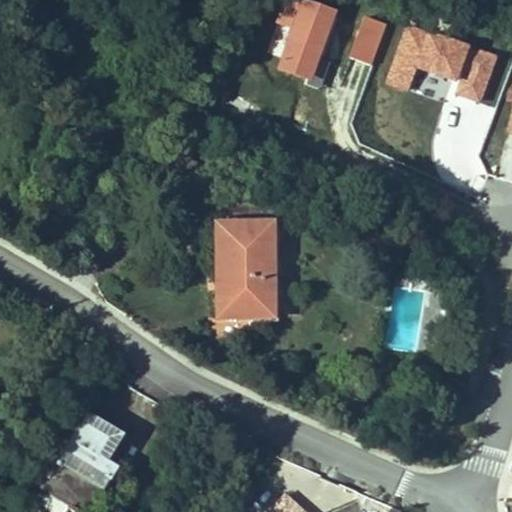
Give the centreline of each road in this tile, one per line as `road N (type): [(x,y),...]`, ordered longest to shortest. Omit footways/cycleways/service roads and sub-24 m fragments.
road 1 (residential): [(0,248),(76,288),(220,402),(467,511)]
road 2 (residential): [(467,511),(511,374)]
